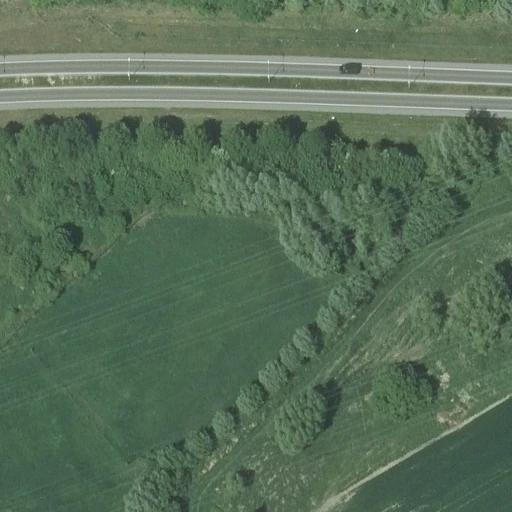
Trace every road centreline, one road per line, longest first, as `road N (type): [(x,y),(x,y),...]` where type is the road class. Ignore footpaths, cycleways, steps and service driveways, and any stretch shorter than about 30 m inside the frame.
road 1 (primary): [(511,74),(194,63),(0,66)]
road 2 (primary): [(0,100),(511,109)]
